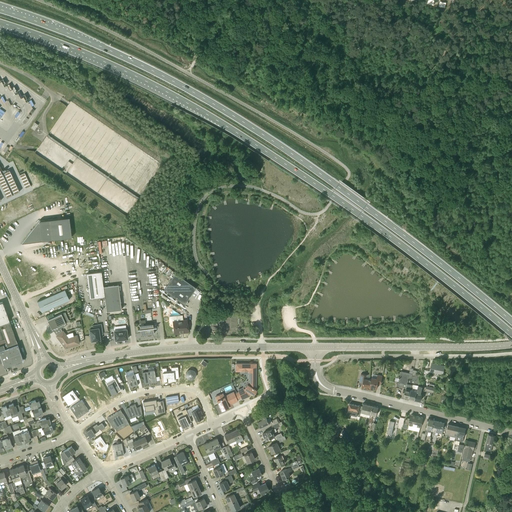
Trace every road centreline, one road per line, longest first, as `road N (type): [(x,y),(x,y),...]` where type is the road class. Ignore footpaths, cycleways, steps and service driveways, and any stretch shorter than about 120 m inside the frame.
road 1 (trunk): [(511,321),(366,205),(227,112),(102,47),(0,9)]
road 2 (trunk): [(0,22),(134,76),(222,124),(331,194),(511,334)]
road 3 (tertiary): [(58,369),(142,350),(262,347)]
road 4 (unclassified): [(483,426),(322,386),(314,347)]
road 5 (tertiary): [(314,347),(511,345)]
road 6 (residential): [(212,424),(195,392),(167,389),(120,401),(74,432)]
